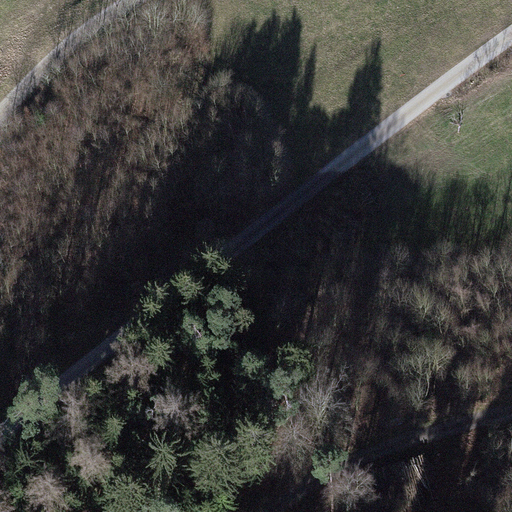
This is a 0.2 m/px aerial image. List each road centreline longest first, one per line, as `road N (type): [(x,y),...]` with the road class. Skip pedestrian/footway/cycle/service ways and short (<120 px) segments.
road 1 (track): [(511,33),(176,288),(0,436)]
road 2 (track): [(270,511),(364,453),(511,410)]
road 3 (track): [(151,0),(0,117)]
